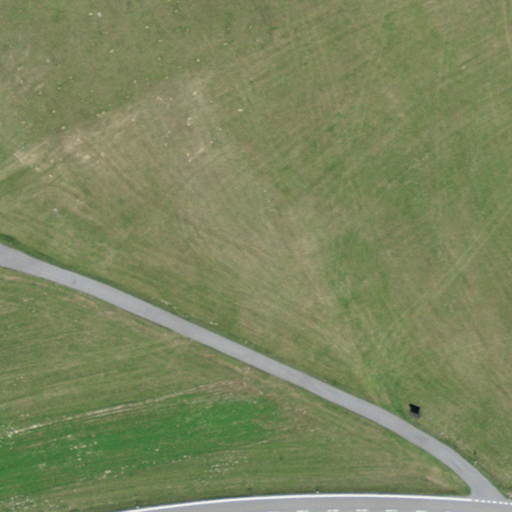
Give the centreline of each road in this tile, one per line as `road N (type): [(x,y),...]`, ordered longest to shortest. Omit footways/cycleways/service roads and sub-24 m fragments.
road 1 (track): [(0,251),(141,302),(391,422),(453,461),(494,511)]
road 2 (primary): [(424,511),(303,511)]
